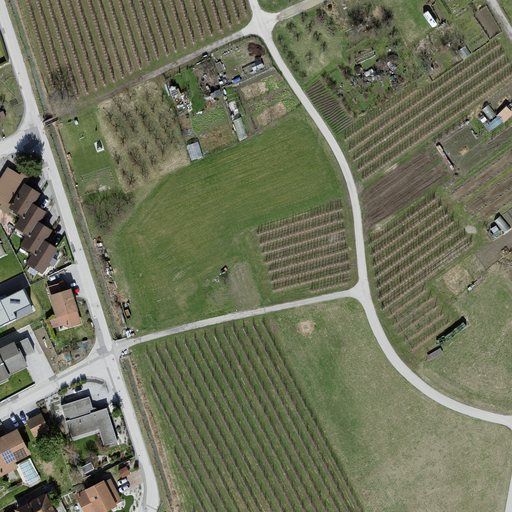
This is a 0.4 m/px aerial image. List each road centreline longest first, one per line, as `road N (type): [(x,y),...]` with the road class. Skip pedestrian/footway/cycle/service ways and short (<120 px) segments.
road 1 (residential): [(363,290),(354,195),(333,142),(260,24)]
road 2 (residential): [(363,290),(109,351)]
road 3 (track): [(260,24),(44,124)]
road 4 (residential): [(109,351),(38,128)]
road 5 (residential): [(511,422),(463,410),(406,378),(371,326),(363,290)]
road 6 (residential): [(145,511),(150,482),(109,351)]
road 7 (residential): [(38,128),(0,5)]
road 8 (residential): [(109,351),(0,411)]
